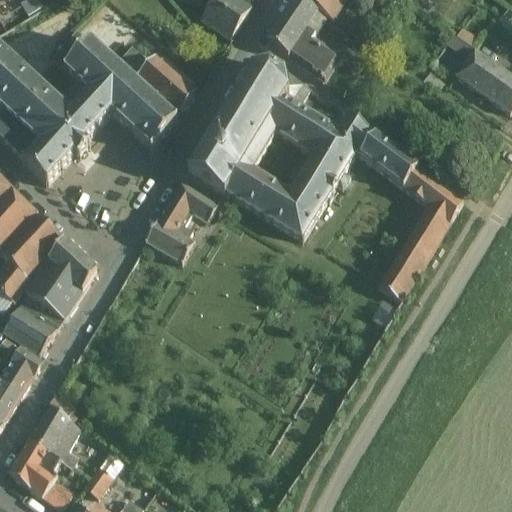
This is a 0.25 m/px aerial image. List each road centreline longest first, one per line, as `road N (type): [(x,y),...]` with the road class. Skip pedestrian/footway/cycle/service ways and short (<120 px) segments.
road 1 (unclassified): [(511,194),(328,511)]
road 2 (residential): [(109,274),(155,188),(281,0)]
road 3 (residential): [(0,467),(109,274)]
road 4 (residential): [(0,164),(109,274)]
